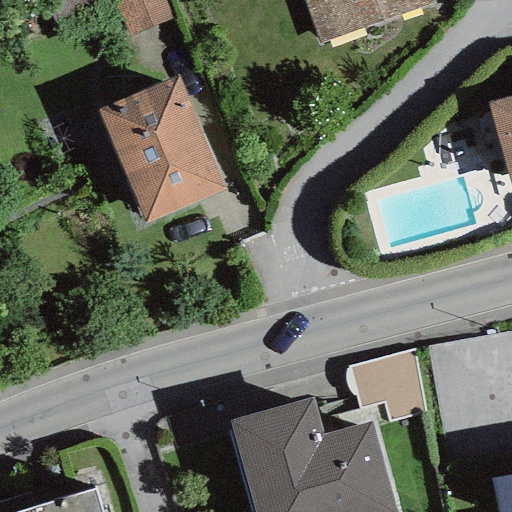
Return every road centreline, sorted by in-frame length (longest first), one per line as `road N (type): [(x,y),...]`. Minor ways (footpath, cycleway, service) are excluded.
road 1 (residential): [(343,344),(290,253),(283,226),(289,199),(319,165),(466,47),(486,0)]
road 2 (residential): [(343,344),(0,435)]
road 3 (residential): [(511,294),(343,344)]
